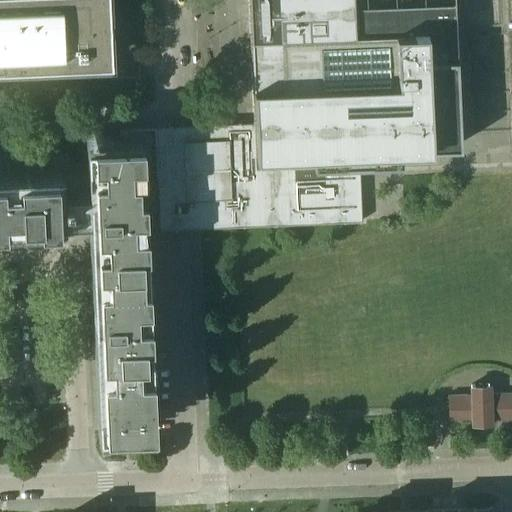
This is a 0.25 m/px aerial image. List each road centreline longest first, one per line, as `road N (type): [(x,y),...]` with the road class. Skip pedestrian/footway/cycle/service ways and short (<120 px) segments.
road 1 (residential): [(190,481),(511,469)]
road 2 (residential): [(179,243),(190,481)]
road 3 (residential): [(0,487),(190,481)]
